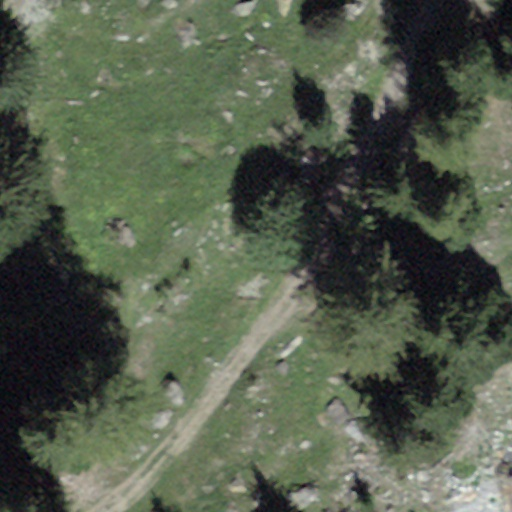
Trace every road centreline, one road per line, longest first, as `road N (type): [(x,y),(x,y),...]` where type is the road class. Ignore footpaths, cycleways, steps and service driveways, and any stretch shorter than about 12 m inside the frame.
road 1 (track): [(108,511),(248,347),(341,218)]
road 2 (track): [(341,218),(400,102),(432,0)]
